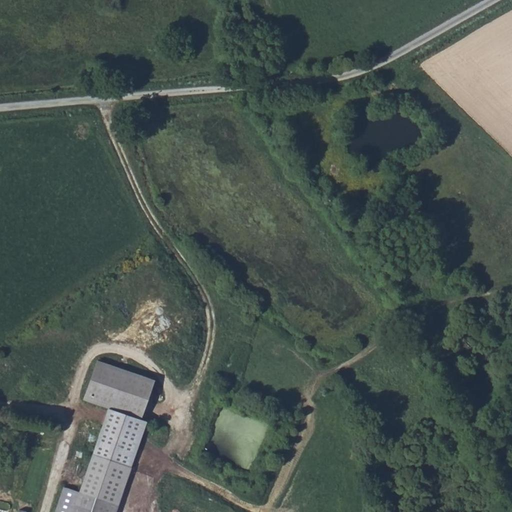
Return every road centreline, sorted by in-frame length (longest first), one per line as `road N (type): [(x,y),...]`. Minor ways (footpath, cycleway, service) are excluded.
road 1 (track): [(496,0),(353,74),(0,110)]
road 2 (track): [(100,100),(146,206),(221,309),(176,417)]
